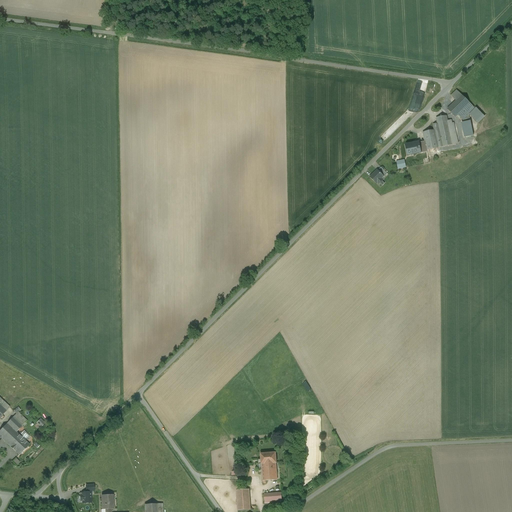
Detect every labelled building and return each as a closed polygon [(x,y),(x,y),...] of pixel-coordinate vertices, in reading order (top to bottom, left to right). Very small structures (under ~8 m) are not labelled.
[(457,90),(451,96),(456,101),(462,95),(457,90)] [(456,101),(448,109),(455,117),(469,103),(462,95),(456,101)] [(479,124),(487,117),(478,107),(470,115),(479,124)] [(470,120),(461,122),(464,137),(473,135),(470,120)] [(447,121),(438,123),(441,139),(436,139),(438,148),(452,145),(447,121)] [(456,144),(451,121),(447,121),(452,145),(456,144)] [(434,130),(423,133),(425,144),(427,150),(438,148),(436,139),(434,130)] [(419,142),(407,145),(409,151),(410,155),(421,152),(419,145),(419,142)] [(400,149),(397,168),(406,169),(409,151),(400,149)] [(388,174),(381,167),(378,171),(383,176),(383,177),(384,177),(388,174)] [(378,171),(375,173),(370,177),(376,183),(378,182),(379,184),(382,180),(381,179),(383,177),(383,176),(378,171)] [(10,407),(4,402),(1,406),(6,411),(10,407)] [(27,421),(18,412),(16,414),(13,417),(22,426),(27,421)] [(22,426),(13,417),(7,424),(16,432),(22,426)] [(41,419),(37,423),(42,427),(45,423),(41,419)] [(16,432),(7,424),(0,431),(0,436),(2,438),(10,446),(15,451),(20,455),(30,445),(26,441),(21,436),(20,435),(16,432)] [(30,436),(25,432),(21,436),(26,441),(30,437),(30,436)] [(276,452),(261,454),(261,464),(262,464),(276,463),(276,452)] [(276,463),(262,464),(263,481),(277,480),(276,463)] [(249,489),(237,490),(238,510),(250,510),(249,489)] [(86,493),(82,493),(83,496),(81,496),(81,501),(83,500),(83,503),(91,503),(91,493),(86,493)] [(281,493),(264,494),(265,503),(282,502),(281,493)] [(113,495),(102,496),(102,510),(106,510),(111,509),(113,509),(113,495)]
